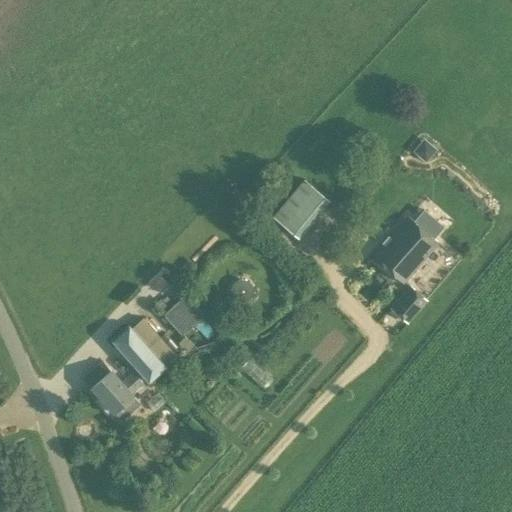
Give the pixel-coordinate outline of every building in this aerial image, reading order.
[(298,239),(329,200),(303,179),(272,217),(298,239)] [(458,217),(475,228),(490,207),(473,196),(458,217)] [(402,282),(437,242),(433,238),(443,226),(422,209),(413,220),(407,215),(371,256),(402,282)] [(407,323),(427,299),(410,284),(389,307),(407,323)] [(179,334),(201,312),(181,292),(159,314),(179,334)] [(147,382),(166,366),(129,322),(109,340),(147,382)] [(265,390),(274,380),(248,357),(240,367),(265,390)] [(102,360),(82,377),(99,396),(95,400),(106,412),(110,408),(121,421),(140,404),(131,393),(143,382),(133,371),(121,382),(102,360)] [(154,411),(165,401),(156,392),(145,402),(154,411)]
